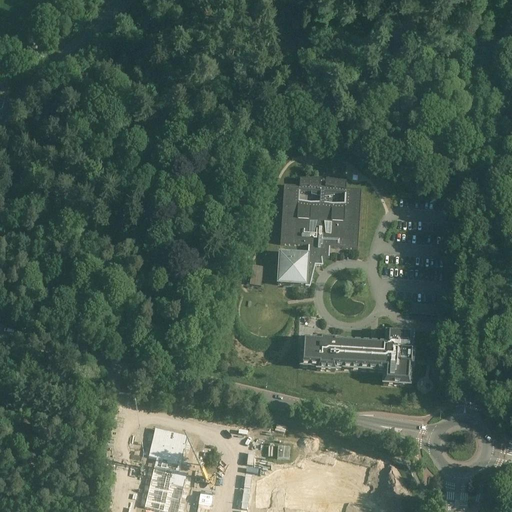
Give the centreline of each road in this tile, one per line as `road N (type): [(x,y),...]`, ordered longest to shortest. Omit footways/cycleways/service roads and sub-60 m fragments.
road 1 (secondary): [(0,333),(433,440)]
road 2 (track): [(467,327),(474,190),(499,0)]
road 3 (residential): [(118,511),(128,418),(243,443)]
road 4 (tertiary): [(0,126),(129,0)]
